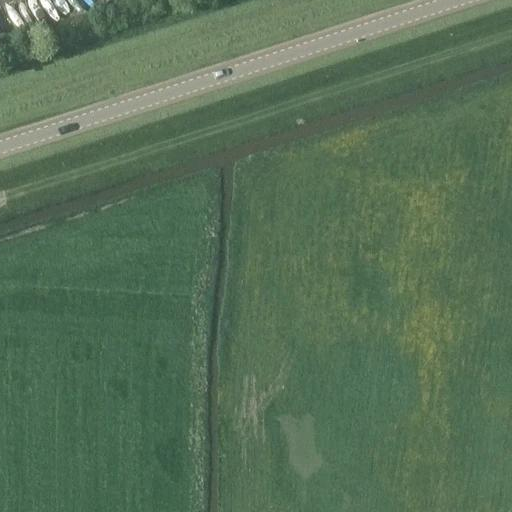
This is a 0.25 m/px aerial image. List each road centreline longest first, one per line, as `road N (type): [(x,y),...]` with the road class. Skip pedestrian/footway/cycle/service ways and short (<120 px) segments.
road 1 (track): [(3,200),(511,38)]
road 2 (unclassified): [(0,145),(465,0)]
